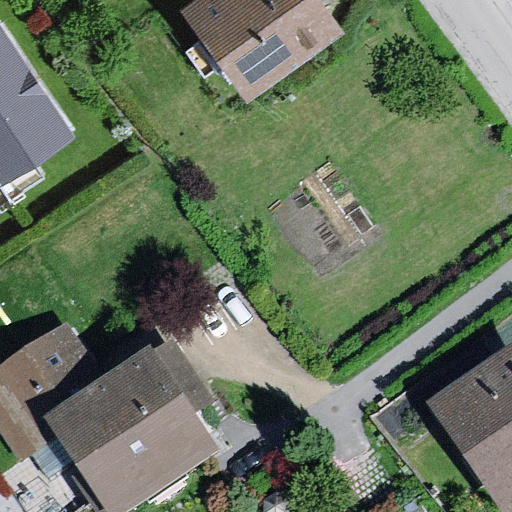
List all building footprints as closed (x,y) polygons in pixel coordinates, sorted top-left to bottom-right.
[(322,0),(173,0),(238,88),(335,17),(322,0)] [(0,171),(70,126),(0,18),(0,171)] [(0,372),(0,430),(21,462),(56,438),(47,425),(107,385),(69,327),(0,372)] [(511,511),(511,353),(430,410),(500,511),(511,511)] [(107,385),(47,425),(56,438),(104,511),(136,511),(221,456),(154,354),(107,385)]
